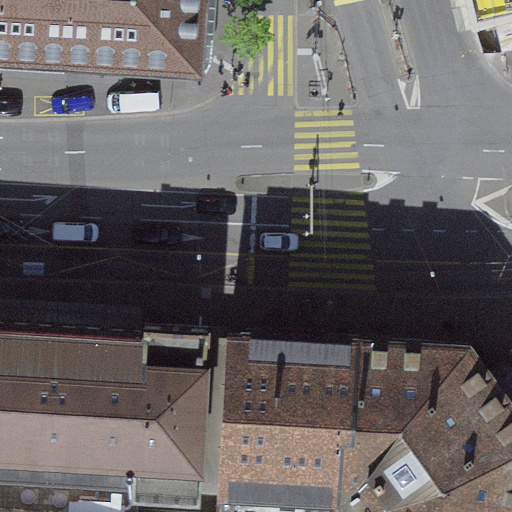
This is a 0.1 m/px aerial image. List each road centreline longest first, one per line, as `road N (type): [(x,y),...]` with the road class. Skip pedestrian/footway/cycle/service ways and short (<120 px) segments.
road 1 (primary): [(412,193),(190,187)]
road 2 (secondary): [(272,0),(261,100),(234,145),(190,187)]
road 3 (secondary): [(491,194),(425,0)]
road 4 (secondary): [(357,0),(412,193)]
road 5 (primary): [(190,187),(0,183)]
